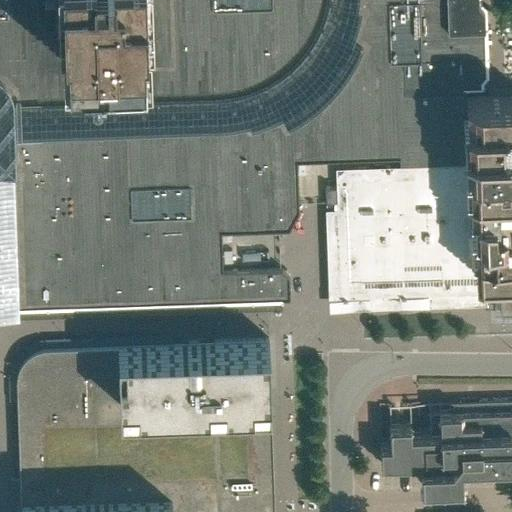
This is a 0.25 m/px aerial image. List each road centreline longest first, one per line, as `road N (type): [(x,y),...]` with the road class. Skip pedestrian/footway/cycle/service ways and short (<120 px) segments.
road 1 (unclassified): [(341,505),(339,420),(354,389),(386,368),(511,368)]
road 2 (unclassified): [(504,511),(482,500),(341,505)]
